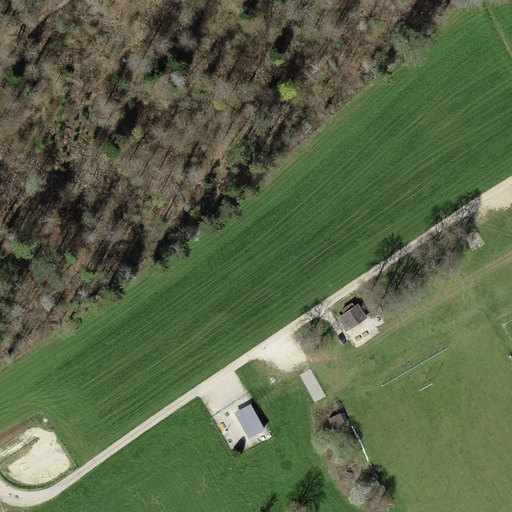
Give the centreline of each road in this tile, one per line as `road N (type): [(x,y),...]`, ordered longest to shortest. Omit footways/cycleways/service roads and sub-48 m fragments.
road 1 (motorway): [(0,202),(204,0)]
road 2 (motorway): [(103,0),(0,107)]
